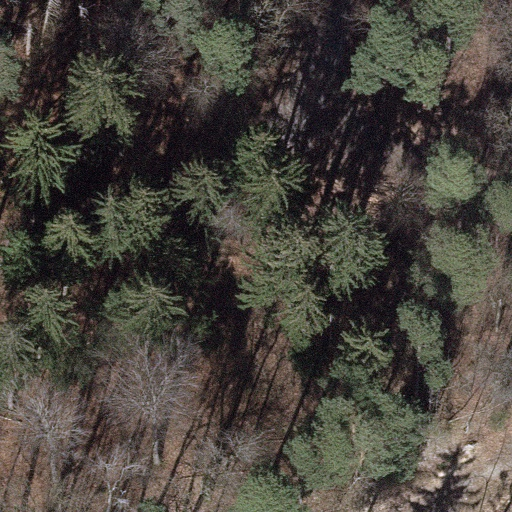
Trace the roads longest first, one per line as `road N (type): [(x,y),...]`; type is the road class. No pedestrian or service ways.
road 1 (track): [(0,257),(197,198),(313,105),(328,0)]
road 2 (track): [(313,105),(453,173),(511,220)]
